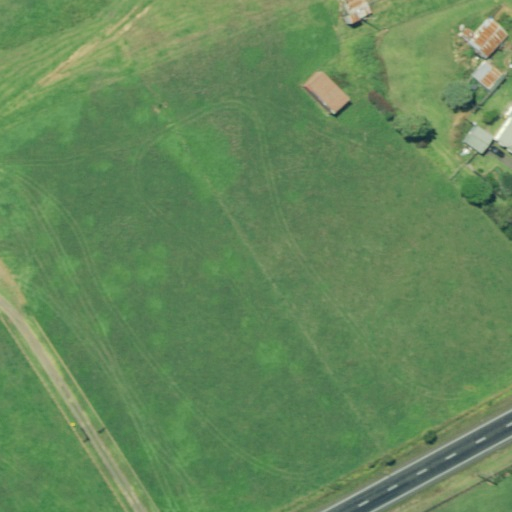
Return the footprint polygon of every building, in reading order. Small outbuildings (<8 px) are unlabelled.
[(368,14),(360,0),(338,0),(344,11),(339,14),(345,25),(368,14)] [(507,36),(489,20),(474,36),(466,29),(459,37),(484,60),(507,36)] [(505,78),(486,62),(473,78),(491,94),(505,78)] [(346,100),(319,73),(304,88),(331,115),(346,100)] [(511,109),(507,116),(511,119),(495,141),(511,153),(511,109)] [(472,129),(450,111),(445,117),(466,136),(472,129)] [(493,138),(477,127),(465,144),(481,155),(493,138)]
